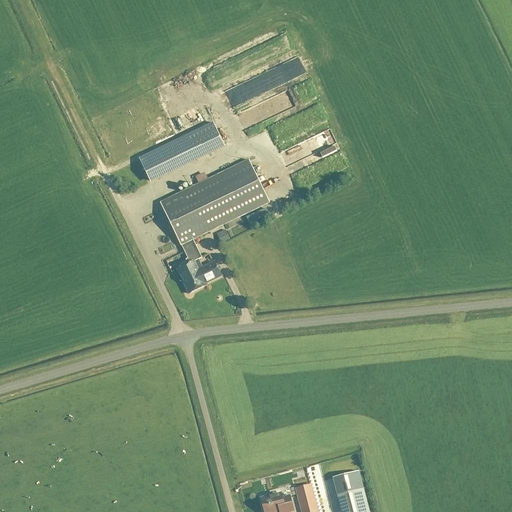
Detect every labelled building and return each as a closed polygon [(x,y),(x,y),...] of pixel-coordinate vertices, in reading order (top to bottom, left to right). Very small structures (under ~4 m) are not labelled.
[(274,84),(289,78),(286,72),(292,70),(289,63),(253,77),(257,88),(266,84),(263,77),(270,75),(274,84)] [(149,182),(203,156),(223,147),(213,125),(139,160),(149,182)] [(182,282),(188,295),(205,287),(205,285),(221,278),(214,264),(202,269),(198,261),(201,259),(192,241),(269,204),(248,161),(160,204),(180,247),(189,264),(176,271),(179,275),(177,276),(177,278),(179,282),(181,283),(182,282)] [(293,180),(287,184),(291,190),(297,186),(293,180)] [(368,511),(358,473),(334,479),(342,511),(368,511)] [(313,503),(309,487),(299,490),(303,506),(313,503)] [(267,498),(260,500),(263,511),(292,511),(289,498),(282,500),(280,495),(274,497),(274,494),(267,496),(267,498)]
